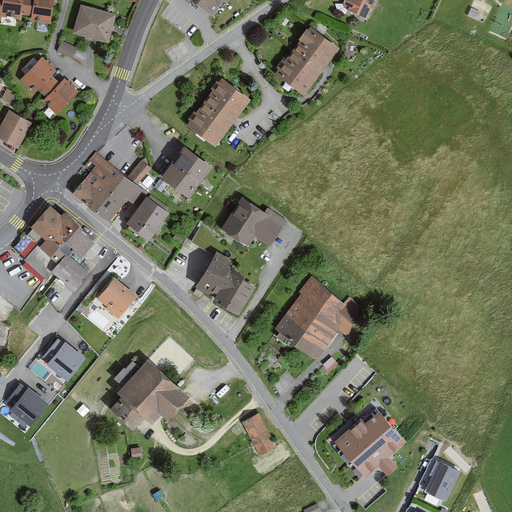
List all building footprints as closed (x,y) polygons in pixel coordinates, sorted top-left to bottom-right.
[(0,0),(0,14),(1,14),(20,17),(20,13),(33,14),(32,19),(50,22),(53,0),(0,0)] [(200,0),(216,12),(225,0),(226,0),(231,3),(233,0),(200,0)] [(345,0),(344,3),(347,10),(367,18),(374,0),(345,0)] [(118,14),(83,4),(75,34),(109,44),(118,14)] [(312,27),(278,72),(307,94),(326,69),(341,48),(312,27)] [(62,40),(58,50),(73,57),(78,46),(62,40)] [(42,58),(21,80),(35,93),(38,90),(42,93),(47,98),(44,102),(57,114),(78,92),(65,80),(60,85),(50,76),(55,71),(42,58)] [(226,78),(190,125),(218,146),(254,99),(226,78)] [(7,87),(2,99),(9,102),(14,91),(7,87)] [(34,124),(12,111),(0,132),(0,136),(20,148),(34,124)] [(213,168),(184,146),(173,162),(162,176),(191,197),(213,168)] [(126,176),(97,153),(90,162),(98,169),(77,194),(98,211),(112,194),(126,176)] [(128,175),(137,183),(152,166),(144,158),(128,175)] [(149,195),(126,176),(112,194),(98,211),(110,221),(128,199),(139,207),(143,202),(149,195)] [(143,202),(139,207),(128,221),(152,240),(173,214),(149,195),(143,202)] [(288,223),(244,196),(224,229),(251,245),(256,238),(272,248),(288,223)] [(65,214),(55,206),(37,228),(51,240),(45,248),(63,263),(55,273),(77,291),(93,271),(74,256),(77,253),(86,260),(103,240),(68,211),(65,214)] [(234,262),(218,252),(196,288),(241,316),(260,286),(231,267),(234,262)] [(374,314),(314,274),(277,329),(320,358),(338,331),(354,342),(374,314)] [(139,297),(115,276),(96,298),(120,319),(139,297)] [(58,338),(43,356),(50,361),(47,365),(66,381),(85,357),(65,341),(64,343),(58,338)] [(189,399),(148,361),(118,394),(121,397),(111,409),(133,429),(144,418),(150,424),(159,414),(168,422),(189,399)] [(12,408),(27,390),(20,384),(5,402),(12,408)] [(12,408),(10,411),(31,428),(50,405),(29,388),(27,390),(12,408)] [(377,407),(335,442),(362,473),(377,460),(388,473),(414,450),(377,407)] [(258,454),(276,447),(262,410),(244,417),(258,454)] [(133,456),(143,454),(141,446),(131,448),(133,456)] [(461,469),(440,460),(427,490),(448,499),(461,469)] [(306,511),(314,511),(320,509),(317,502),(304,508),(306,511)]
